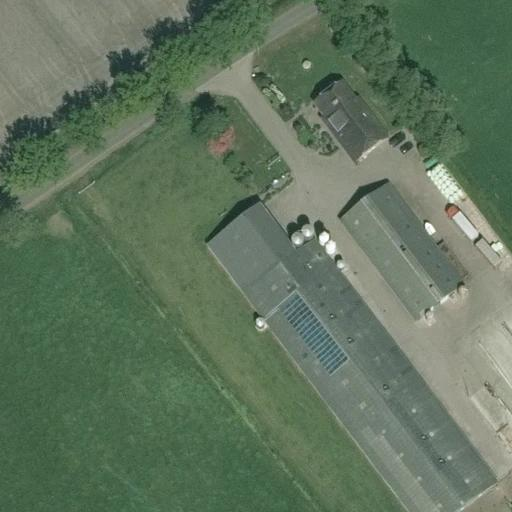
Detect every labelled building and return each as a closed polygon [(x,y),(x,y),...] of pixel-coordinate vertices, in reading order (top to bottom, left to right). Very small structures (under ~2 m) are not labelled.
[(353,103),(341,87),(314,108),(323,121),(321,123),(353,166),(386,141),(356,101),(353,103)] [(414,324),(462,288),(387,188),(339,224),(414,324)] [(461,205),(451,212),(468,234),(478,226),(461,205)] [(255,212),(207,249),(405,511),(463,511),(498,486),(314,243),(291,260),(255,212)] [(313,226),(328,249),(337,243),(321,220),(313,226)] [(479,226),(490,242),(497,238),(486,221),(479,226)]
